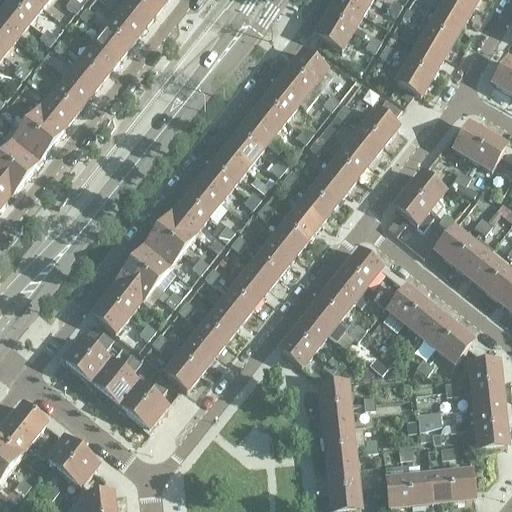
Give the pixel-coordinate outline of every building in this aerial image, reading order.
[(43,12),(27,0),(17,0),(9,11),(29,28),(43,12)] [(52,0),(27,0),(43,12),(52,0)] [(168,4),(162,0),(135,0),(133,3),(155,21),(168,4)] [(363,19),(373,1),(371,0),(341,0),(338,5),(363,19)] [(463,30),(474,12),(454,0),(449,0),(440,16),(463,30)] [(454,0),(474,12),(480,0),(454,0)] [(81,9),(71,1),(68,5),(78,13),(81,9)] [(155,21),(133,3),(119,20),(142,37),(155,21)] [(78,13),(68,5),(65,9),(74,17),(78,13)] [(352,38),(363,19),(338,5),(328,23),(352,38)] [(399,16),(402,11),(393,6),(390,11),(399,16)] [(29,28),(9,11),(0,21),(0,31),(16,45),(29,28)] [(395,22),(399,16),(390,11),(387,16),(395,22)] [(95,20),(85,12),(82,16),(91,24),(95,20)] [(416,20),(407,14),(404,19),(413,25),(416,20)] [(91,24),(82,16),(78,20),(88,28),(91,24)] [(453,48),(463,30),(440,16),(429,34),(453,48)] [(413,25),(404,19),(401,24),(410,30),(413,25)] [(142,37),(119,20),(106,36),(128,54),(142,37)] [(341,56),(352,38),(328,23),(317,42),(341,56)] [(16,45),(0,31),(0,58),(3,61),(16,45)] [(55,41),(45,34),(42,38),(51,46),(55,41)] [(442,66),(453,48),(429,34),(419,52),(442,66)] [(128,54),(106,36),(93,52),(115,70),(128,54)] [(51,46),(42,38),(38,42),(48,50),(51,46)] [(377,52),(380,47),(372,42),(369,47),(377,52)] [(69,52),(59,44),(55,49),(65,57),(69,52)] [(374,58),(377,52),(369,47),(366,52),(374,58)] [(65,57),(55,49),(52,53),(61,61),(65,57)] [(395,56),(386,50),(383,56),(392,61),(395,56)] [(115,70),(93,52),(80,69),(102,86),(115,70)] [(431,84),(442,66),(419,52),(408,70),(431,84)] [(392,61),(383,56),(380,61),(389,66),(392,61)] [(326,76),(309,62),(304,58),(290,75),(312,93),(326,76)] [(511,100),(511,99),(511,69),(507,66),(493,89),(511,100)] [(28,74),(19,67),(15,71),(25,78),(28,74)] [(102,86),(80,69),(67,85),(89,103),(102,86)] [(420,103),(431,84),(408,70),(397,89),(420,103)] [(25,78),(15,71),(12,75),(22,83),(25,78)] [(312,93),(290,75),(277,92),(299,109),(312,93)] [(42,85),(33,77),(29,82),(39,89),(42,85)] [(39,89),(29,82),(25,86),(35,94),(39,89)] [(89,103),(67,85),(54,101),(76,119),(89,103)] [(299,109),(277,92),(264,108),(286,126),(299,109)] [(54,101),(41,117),(41,118),(63,136),(63,135),(76,119),(54,101)] [(338,106),(331,101),(327,105),(334,111),(338,106)] [(334,111),(327,105),(324,110),(331,115),(334,111)] [(286,126),(264,108),(251,125),(273,142),(286,126)] [(16,118),(6,110),(3,114),(12,122),(16,118)] [(350,117),(343,110),(339,115),(347,121),(350,117)] [(12,122),(3,114),(0,117),(0,118),(9,126),(12,122)] [(347,121),(339,115),(336,119),(344,125),(347,121)] [(63,136),(41,118),(41,117),(39,116),(39,117),(26,133),(51,153),(65,136),(63,135),(63,136)] [(384,150),(397,133),(376,117),(363,134),(384,150)] [(273,142),(251,125),(238,141),(260,159),(273,142)] [(473,166),(487,142),(468,131),(454,155),(473,166)] [(51,153),(26,133),(13,149),(38,170),(51,153)] [(312,138),(305,133),(301,138),(308,143),(312,138)] [(384,150),(363,134),(350,150),(371,167),(384,150)] [(308,143),(301,138),(297,143),(304,148),(308,143)] [(260,159),(238,141),(225,157),(247,175),(260,159)] [(325,149),(317,142),(313,148),(321,154),(325,149)] [(491,177),(506,153),(487,142),(473,166),(491,177)] [(321,154),(313,148),(309,153),(317,159),(321,154)] [(38,170),(13,149),(0,165),(0,166),(25,186),(38,170)] [(371,167),(350,150),(337,166),(358,183),(371,167)] [(247,175),(225,157),(211,174),(233,191),(247,175)] [(25,186),(0,166),(0,192),(10,201),(10,202),(11,203),(25,186)] [(285,172),(278,166),(275,171),(282,176),(285,172)] [(358,183),(337,166),(323,183),(344,200),(358,183)] [(282,176),(275,171),(271,175),(278,181),(282,176)] [(233,191),(211,174),(198,190),(220,208),(233,191)] [(298,182),(290,176),(287,180),(295,186),(298,182)] [(459,190),(464,182),(459,179),(454,187),(459,190)] [(295,186),(287,180),(283,185),(291,191),(295,186)] [(444,198),(427,184),(422,180),(408,197),(430,215),(444,198)] [(464,193),(469,184),(464,182),(459,190),(464,193)] [(344,200),(323,183),(310,199),(331,216),(344,200)] [(220,208),(198,190),(185,206),(207,224),(220,208)] [(10,201),(0,192),(0,213),(10,202),(10,201)] [(430,215),(408,197),(395,214),(417,231),(430,215)] [(259,205),(252,199),(249,203),(255,209),(259,205)] [(331,216),(310,199),(297,216),(318,232),(331,216)] [(255,209),(249,203),(245,208),(252,213),(255,209)] [(185,206),(173,222),(172,223),(194,241),(195,240),(207,224),(185,206)] [(272,215),(264,209),(261,213),(268,219),(272,215)] [(268,219),(261,213),(257,217),(265,224),(268,219)] [(318,232),(297,216),(284,232),(305,249),(318,232)] [(194,241),(172,223),(173,222),(171,221),(157,238),(183,258),(196,241),(195,240),(194,241)] [(453,226),(446,221),(443,224),(450,230),(453,226)] [(450,230),(443,224),(440,228),(447,234),(450,230)] [(480,237),(486,229),(481,225),(475,233),(480,237)] [(484,241),(490,233),(486,229),(480,237),(484,241)] [(233,237),(226,232),(222,236),(229,242),(233,237)] [(305,249),(284,232),(271,248),(292,265),(305,249)] [(453,271),(470,249),(453,235),(436,257),(453,271)] [(229,242),(222,236),(219,241),(225,246),(229,242)] [(183,258),(157,238),(144,254),(169,275),(183,258)] [(246,247),(238,241),(234,246),(242,252),(246,247)] [(242,252),(234,246),(231,250),(238,256),(242,252)] [(292,265),(271,248),(258,265),(279,281),(292,265)] [(469,284),(487,262),(470,249),(453,271),(469,284)] [(169,275),(144,254),(131,271),(156,291),(169,275)] [(381,274),(360,258),(346,275),(367,291),(381,274)] [(485,297),(503,275),(487,262),(469,284),(485,297)] [(206,270),(200,264),(196,269),(203,274),(206,270)] [(279,281),(258,265),(245,281),(266,298),(279,281)] [(203,274),(196,269),(192,273),(199,279),(203,274)] [(156,291),(131,271),(118,288),(119,289),(120,288),(142,306),(141,307),(143,308),(156,291)] [(219,280),(212,274),(208,279),(216,285),(219,280)] [(367,291),(346,275),(333,291),(354,308),(367,291)] [(502,310),(511,297),(511,282),(503,275),(485,297),(502,310)] [(216,285),(208,279),(205,283),(212,289),(216,285)] [(266,298),(245,281),(232,297),(253,314),(266,298)] [(142,306),(120,288),(119,289),(106,305),(129,323),(141,307),(142,306)] [(354,308),(333,291),(320,307),(341,324),(354,308)] [(405,330),(423,308),(406,295),(388,317),(405,330)] [(180,303),(173,297),(170,302),(177,307),(180,303)] [(253,314),(232,297),(218,314),(239,331),(253,314)] [(392,303),(384,297),(380,302),(388,308),(392,303)] [(511,318),(511,297),(502,310),(511,318)] [(177,307),(170,302),(166,306),(173,312),(177,307)] [(388,308),(380,302),(377,307),(384,313),(388,308)] [(129,323),(106,305),(93,322),(115,339),(129,323)] [(193,313),(186,307),(182,311),(190,318),(193,313)] [(341,324),(320,307),(307,324),(328,341),(341,324)] [(421,343),(439,321),(423,308),(405,330),(421,343)] [(190,318),(182,311),(178,316),(186,322),(190,318)] [(239,331),(218,314),(205,330),(226,347),(239,331)] [(438,357),(455,334),(439,321),(421,343),(438,357)] [(328,341),(307,324),(294,340),(315,357),(328,341)] [(366,336),(358,329),(354,335),(362,341),(366,336)] [(154,336),(147,330),(143,335),(150,340),(154,336)] [(226,347),(205,330),(192,347),(213,363),(226,347)] [(455,370),(472,348),(455,334),(438,357),(455,370)] [(150,340),(143,335),(140,339),(147,344),(150,340)] [(362,341),(354,335),(350,340),(358,346),(362,341)] [(389,350),(396,341),(391,337),(384,345),(389,350)] [(102,349),(108,342),(103,338),(97,345),(102,349)] [(167,346),(159,340),(156,344),(163,350),(167,346)] [(301,374),(315,357),(294,340),(280,357),(301,374)] [(395,354),(402,346),(396,341),(389,350),(395,354)] [(107,353),(113,346),(108,342),(102,349),(107,353)] [(78,379),(96,357),(88,351),(90,349),(82,343),(67,363),(65,361),(60,368),(66,372),(67,370),(78,379)] [(163,350),(156,344),(152,349),(160,355),(163,350)] [(213,363),(192,347),(179,363),(200,380),(213,363)] [(90,393),(111,366),(105,361),(103,363),(96,357),(78,379),(87,387),(85,389),(90,393)] [(130,371),(136,364),(131,360),(125,368),(130,371)] [(186,397),(200,380),(179,363),(165,380),(186,397)] [(340,369),(332,363),(328,368),(336,374),(340,369)] [(422,376),(429,368),(424,363),(417,372),(422,376)] [(135,375),(141,368),(136,364),(130,371),(135,375)] [(119,415),(139,389),(133,383),(131,385),(117,373),(118,372),(111,366),(90,393),(95,396),(97,394),(115,409),(114,411),(119,415)] [(348,384),(336,374),(328,368),(324,372),(340,385),(348,384)] [(427,380),(434,372),(429,368),(422,376),(427,380)] [(500,390),(498,368),(470,371),(472,393),(500,390)] [(158,394),(164,386),(160,383),(154,390),(158,394)] [(163,397),(168,390),(164,386),(158,394),(163,397)] [(134,424),(152,402),(145,396),(146,394),(139,389),(119,415),(123,419),(125,417),(134,424)] [(348,412),(346,390),(319,393),(322,414),(348,412)] [(502,411),(500,390),(472,393),(474,414),(502,411)] [(153,431),(168,412),(161,406),(160,408),(152,402),(134,424),(145,433),(144,434),(149,439),(154,432),(153,431)] [(505,432),(502,411),(474,414),(476,435),(505,432)] [(45,430),(40,426),(23,412),(10,429),(32,446),(45,430)] [(351,433),(348,412),(322,414),(324,435),(351,433)] [(418,418),(420,435),(443,432),(441,415),(418,418)] [(32,446),(10,429),(0,440),(0,447),(19,463),(19,462),(32,446)] [(507,453),(505,432),(476,435),(479,456),(507,453)] [(353,453),(351,433),(324,435),(326,456),(353,453)] [(63,480),(81,458),(64,445),(46,467),(63,480)] [(19,463),(0,447),(0,474),(7,480),(21,463),(19,462),(19,463)] [(51,454),(44,448),(40,453),(47,459),(51,454)] [(47,459),(40,453),(36,458),(43,464),(47,459)] [(355,474),(353,453),(326,456),(328,477),(355,474)] [(94,477),(98,472),(81,458),(63,480),(80,494),(94,477)] [(357,495),(355,474),(328,477),(330,498),(357,495)] [(474,505),(471,478),(450,480),(453,507),(474,505)] [(453,507),(450,480),(429,482),(432,509),(453,507)] [(432,509),(429,482),(408,485),(411,511),(432,509)] [(30,491),(28,489),(23,485),(19,490),(26,496),(30,491)] [(406,511),(411,511),(408,485),(386,487),(389,511),(406,511)] [(47,500),(53,492),(49,488),(43,496),(47,500)] [(26,496),(19,490),(15,495),(22,501),(26,496)] [(51,503),(58,495),(53,492),(47,500),(51,503)] [(358,511),(357,495),(330,498),(331,511),(358,511)] [(113,511),(112,499),(105,500),(85,502),(86,511),(113,511)]
